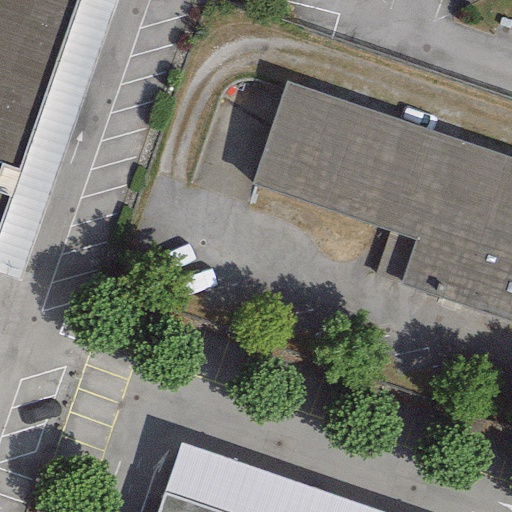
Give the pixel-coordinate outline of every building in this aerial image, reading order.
[(119,0),(76,0),(17,172),(0,165),(0,195),(8,198),(0,220),(0,271),(21,279),(119,0)] [(0,0),(0,220),(8,198),(0,195),(0,165),(17,172),(76,0),(0,0)] [(511,161),(285,81),(250,180),(392,230),(376,274),(511,322),(511,161)] [(379,511),(181,443),(163,494),(213,511),(379,511)] [(213,511),(163,494),(156,511),(213,511)]
